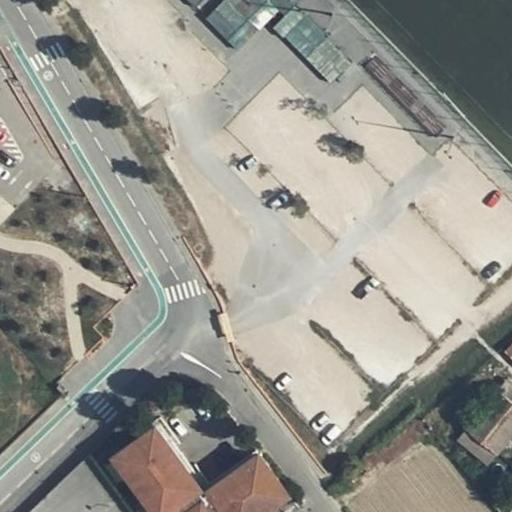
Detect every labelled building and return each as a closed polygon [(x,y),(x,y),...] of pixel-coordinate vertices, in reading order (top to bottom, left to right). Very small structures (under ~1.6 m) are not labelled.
[(306,16),(290,0),(224,0),(206,18),(239,51),(260,29),(251,20),(270,0),(286,16),(274,28),(283,38),(285,36),(306,16)] [(327,38),(306,16),(285,36),(306,58),(327,38)] [(306,58),(331,83),(352,63),(327,38),(306,58)] [(511,346),(500,360),(511,370),(511,346)] [(511,394),(502,386),(493,397),(511,413),(511,394)] [(460,437),(490,462),(511,435),(511,413),(493,397),(460,437)] [(223,490),(207,501),(198,488),(202,484),(191,468),(186,471),(167,446),(172,442),(159,425),(126,450),(139,467),(132,472),(150,496),(152,495),(158,491),(170,508),(165,511),(256,511),(276,498),(280,502),(281,504),(294,494),(266,456),(254,466),(250,460),(218,483),(223,490)] [(490,462),(460,437),(451,447),(482,472),(490,462)] [(186,471),(191,468),(172,442),(167,446),(186,471)] [(139,467),(126,450),(122,453),(135,470),(139,467)] [(250,460),(254,466),(266,456),(262,451),(250,460)] [(223,490),(218,483),(208,491),(202,484),(198,488),(207,501),(223,490)] [(165,511),(170,508),(158,491),(152,495),(164,511),(165,511)] [(276,498),(256,511),(266,511),(280,502),(276,498)]
